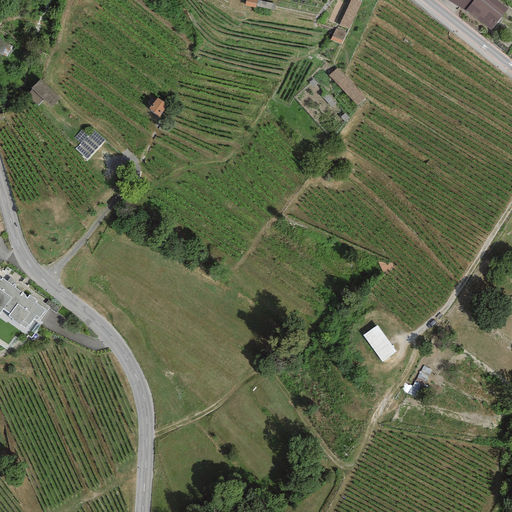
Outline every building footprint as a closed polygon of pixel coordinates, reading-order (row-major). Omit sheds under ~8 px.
[(437,0),(435,3),(491,41),(510,13),(490,0),(437,0)] [(359,8),(347,3),(329,46),(341,51),(359,8)] [(364,102),(337,71),(328,79),(355,110),(364,102)] [(57,102),(38,84),(29,93),(48,111),(57,102)] [(159,101),(149,113),(159,121),(168,109),(159,101)] [(105,143),(92,132),(75,152),(88,163),(105,143)] [(24,302),(0,283),(0,311),(10,318),(7,321),(16,328),(19,324),(24,328),(32,317),(36,320),(40,316),(31,309),(35,305),(28,300),(24,302)] [(393,356),(375,330),(361,339),(380,366),(393,356)] [(421,393),(434,371),(427,366),(414,388),(421,393)]
